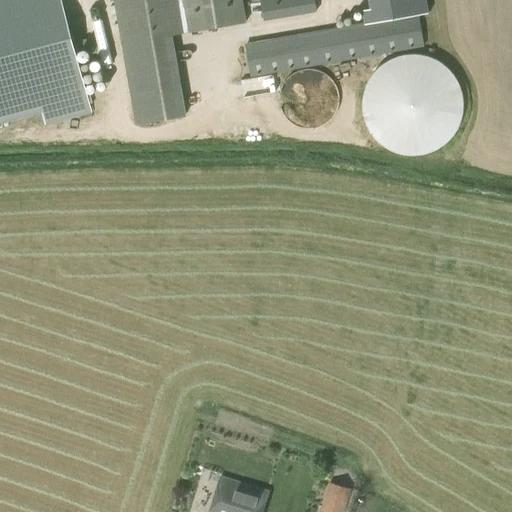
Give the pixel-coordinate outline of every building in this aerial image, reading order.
[(58,0),(0,0),(0,122),(44,111),(48,124),(88,113),(58,0)] [(245,21),(241,0),(114,0),(136,124),(184,116),(170,33),(245,21)] [(260,0),(265,21),(316,13),(314,0),(260,0)] [(363,5),(366,23),(418,15),(415,0),(368,0),(370,4),(363,5)] [(248,44),(253,75),(285,70),(423,46),(418,15),(366,23),(279,38),(248,44)] [(339,103),(340,100),(340,98),(339,95),(338,91),(338,89),(337,87),(335,84),(334,83),(333,81),(331,79),(330,78),(327,76),(324,74),(322,73),(319,72),(317,72),(314,71),(311,71),(309,71),(306,71),(304,72),(301,73),(298,74),(295,76),(293,78),(291,79),(289,82),(287,84),(286,86),(285,89),(284,92),(283,95),(283,97),(283,99),(283,102),(283,105),(284,107),(285,109),(286,112),(287,114),(289,117),(291,120),(293,121),(296,123),(298,125),(300,125),(303,126),(306,127),(311,128),(314,128),(317,127),(319,127),(321,126),(324,125),(326,124),(329,122),(330,120),(332,118),(333,117),(335,115),(336,113),(337,111),(338,109),(339,106),(339,103)] [(264,92),(261,76),(241,79),(244,96),(264,92)] [(261,511),(268,491),(221,477),(210,511),(261,511)] [(320,511),(343,511),(350,489),(329,483),(320,511)]
